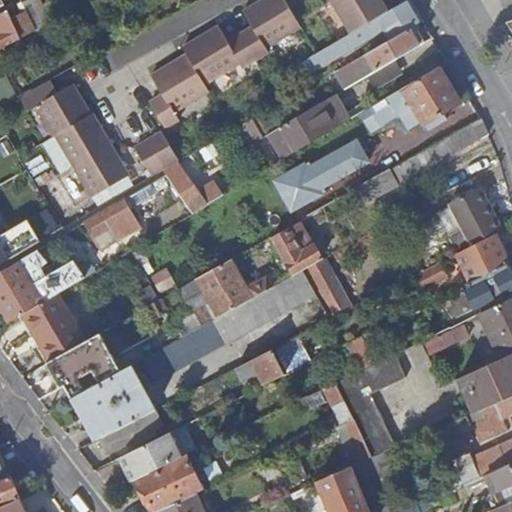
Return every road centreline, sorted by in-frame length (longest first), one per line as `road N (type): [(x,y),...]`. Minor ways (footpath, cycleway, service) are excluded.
road 1 (residential): [(0,387),(97,511)]
road 2 (residential): [(511,130),(436,0)]
